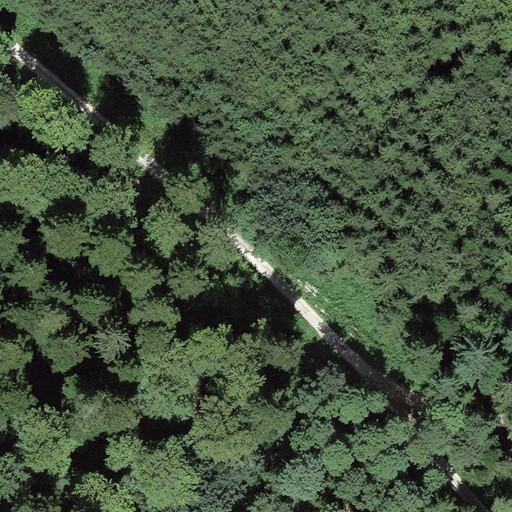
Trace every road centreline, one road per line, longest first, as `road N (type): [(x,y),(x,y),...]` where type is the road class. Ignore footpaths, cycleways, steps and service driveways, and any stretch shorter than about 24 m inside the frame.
road 1 (track): [(0,41),(262,276),(399,413),(482,511)]
road 2 (track): [(342,356),(254,511)]
